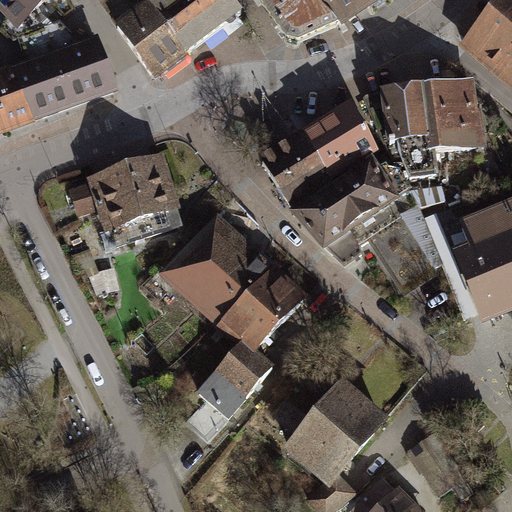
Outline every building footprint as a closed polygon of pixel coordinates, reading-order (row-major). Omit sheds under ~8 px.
[(48,0),(0,0),(0,9),(8,17),(19,29),(34,14),(48,0)] [(114,23),(156,83),(189,60),(147,0),(114,23)] [(147,0),(189,60),(245,22),(229,0),(147,0)] [(259,0),(288,41),(299,43),(337,28),(309,0),(259,0)] [(357,12),(349,0),(309,0),(337,28),(358,13),(357,12)] [(349,0),(357,12),(374,0),(349,0)] [(511,0),(510,0),(467,50),(511,88),(511,0)] [(19,29),(8,17),(3,30),(14,43),(18,41),(28,68),(82,48),(81,45),(61,24),(48,28),(34,14),(19,29)] [(28,68),(14,73),(35,122),(115,93),(97,43),(82,48),(28,68)] [(14,73),(10,65),(0,69),(0,134),(35,122),(14,73)] [(445,88),(452,152),(478,150),(475,123),(480,122),(480,115),(475,116),(469,85),(445,88)] [(452,152),(445,88),(366,99),(396,167),(404,164),(410,180),(436,177),(434,154),(452,152)] [(306,139),(332,179),(376,152),(353,110),(306,139)] [(332,179),(306,139),(264,165),(296,216),(337,188),(332,179)] [(100,211),(176,189),(166,156),(88,179),(89,185),(71,190),(78,217),(100,211)] [(325,249),(410,193),(399,174),(389,172),(386,168),(377,173),(372,164),(337,188),(296,216),(325,249)] [(176,189),(100,211),(111,248),(187,226),(176,189)] [(410,193),(420,211),(446,204),(441,190),(410,193)] [(410,193),(325,249),(344,267),(362,256),(359,250),(370,243),(402,292),(442,266),(420,211),(410,193)] [(511,211),(464,230),(471,254),(459,259),(484,322),(511,310),(511,211)] [(234,274),(195,317),(216,336),(270,276),(212,224),(197,241),(234,274)] [(234,274),(197,241),(158,284),(195,317),(234,274)] [(91,250),(72,256),(79,273),(97,266),(91,250)] [(250,367),(304,307),(270,276),(216,336),(235,353),(250,367)] [(267,382),(250,367),(235,353),(190,402),(201,412),(183,432),(205,451),(267,382)] [(384,423),(344,389),(291,453),(328,485),(310,503),(318,511),(335,511),(354,496),(337,478),(384,423)] [(461,474),(436,437),(411,453),(436,491),(461,474)] [(409,511),(412,509),(394,492),(384,481),(353,511),(409,511)]
